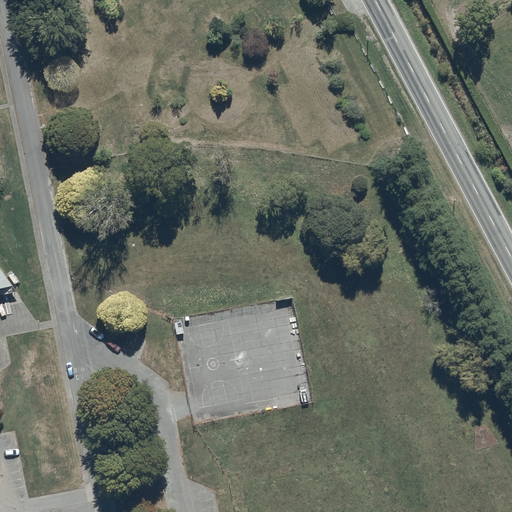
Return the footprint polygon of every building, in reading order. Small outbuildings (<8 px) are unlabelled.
[(75,37),(92,67),(213,0),(120,0),(125,9),(75,37)] [(30,60),(32,76),(43,74),(40,59),(30,60)] [(175,86),(155,80),(153,89),(173,95),(175,86)] [(48,94),(36,96),(38,107),(50,104),(48,94)] [(363,136),(353,141),(362,159),(372,154),(363,136)] [(268,298),(158,316),(174,415),(284,397),(268,298)]
